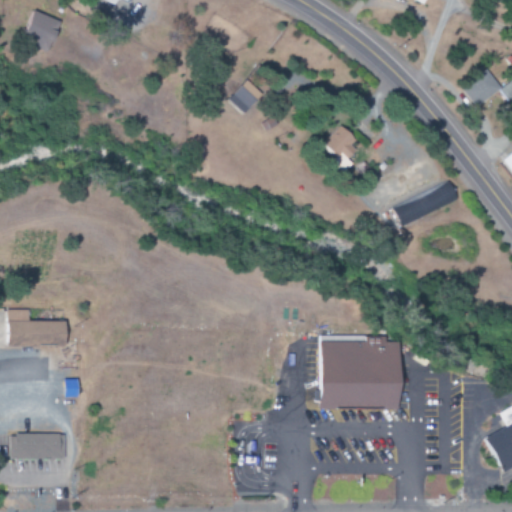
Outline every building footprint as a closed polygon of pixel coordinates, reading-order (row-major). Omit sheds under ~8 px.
[(48,50),(59,22),(33,11),(22,39),(48,50)] [(511,82),(511,81),(499,89),(486,70),(460,87),(475,108),(493,96),(501,107),(507,103),(511,110),(511,82)] [(227,100),(242,113),(259,94),(245,81),(227,100)] [(348,144),(353,140),(340,125),(320,144),(334,159),(332,161),(342,172),(351,164),(347,159),(355,151),(348,144)] [(511,152),(503,159),(511,172),(511,152)] [(399,226),(449,205),(445,197),(453,194),(448,182),(391,207),(399,226)] [(26,320),(26,309),(6,309),(6,344),(65,346),(65,321),(26,320)] [(318,408),(399,408),(399,341),(385,341),(385,336),(318,336),(318,408)] [(63,397),(76,396),(75,379),(62,380),(63,397)] [(484,437),(500,471),(511,465),(511,405),(497,413),(504,428),(484,437)] [(8,459),(62,458),(62,434),(8,434),(8,459)]
